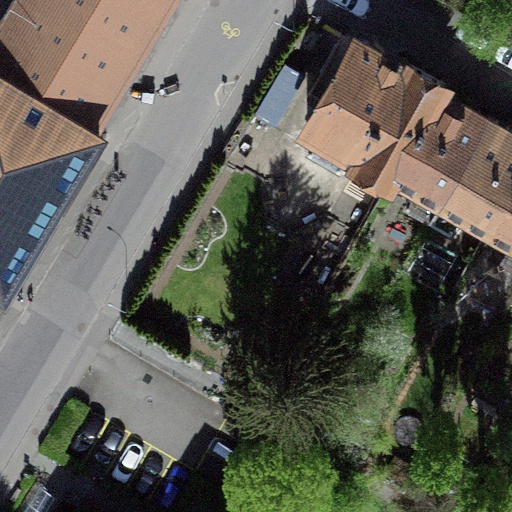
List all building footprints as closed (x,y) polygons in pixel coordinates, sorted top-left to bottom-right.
[(145,34),(165,0),(22,0),(17,8),(0,36),(0,70),(90,125),(123,70),(145,34)] [(353,157),(389,178),(443,82),(408,62),(405,66),(395,60),(356,38),(306,125),(318,132),(308,149),(339,167),(349,149),(356,153),(353,157)] [(0,289),(3,291),(51,211),(100,131),(90,125),(0,70),(0,289)] [(445,84),(443,82),(389,178),(391,179),(394,174),(416,186),(406,203),(431,217),(489,115),(465,102),(443,89),(445,84)] [(511,128),(489,115),(431,217),(455,231),(465,214),(489,227),(511,186),(511,128)] [(511,186),(489,227),(511,240),(511,241),(502,258),(511,263),(511,186)]
